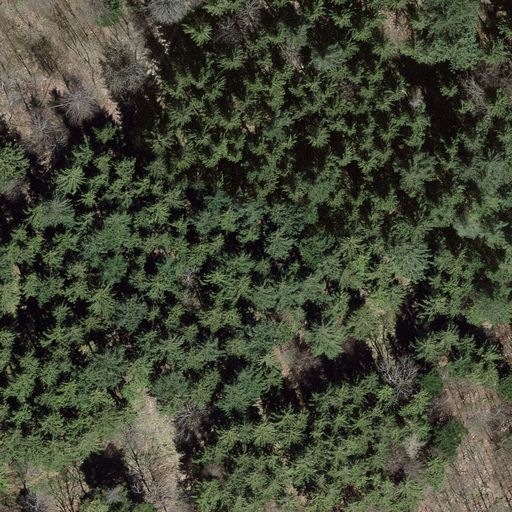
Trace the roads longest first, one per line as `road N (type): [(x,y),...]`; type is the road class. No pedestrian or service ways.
road 1 (track): [(0,506),(221,432),(338,379),(403,339)]
road 2 (track): [(0,247),(164,108),(221,0)]
